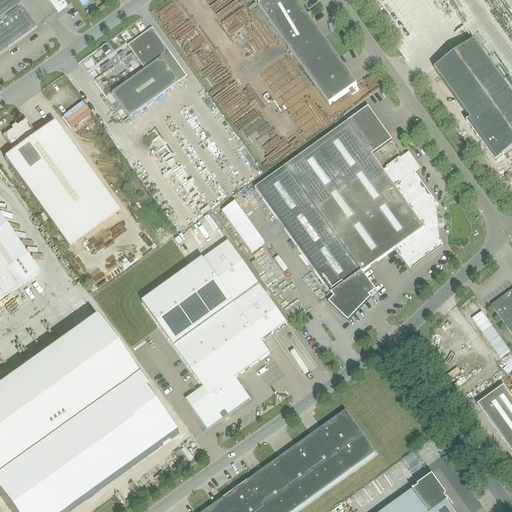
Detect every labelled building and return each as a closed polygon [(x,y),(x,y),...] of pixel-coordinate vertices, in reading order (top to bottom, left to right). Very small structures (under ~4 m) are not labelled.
[(23,9),(16,0),(0,0),(0,54),(37,28),(23,9)] [(65,11),(58,0),(44,0),(55,17),(65,11)] [(252,0),(329,106),(357,86),(295,0),(252,0)] [(444,0),(384,0),(417,45),(456,17),(444,0)] [(152,29),(128,47),(145,71),(112,94),(130,119),(179,84),(162,59),(170,54),(152,29)] [(511,150),(511,95),(481,52),(474,42),(435,70),(471,120),(468,123),(496,162),(511,150)] [(194,53),(189,57),(194,63),(199,58),(194,53)] [(183,109),(191,102),(185,95),(177,102),(183,109)] [(196,115),(203,111),(201,108),(189,114),(192,122),(198,119),(196,115)] [(383,171),(372,156),(392,141),(368,108),(254,189),(330,295),(346,318),(360,308),(357,305),(361,303),(361,304),(376,293),(362,274),(362,273),(395,250),(409,270),(443,246),(440,242),(437,208),(438,207),(415,174),(421,170),(409,154),(400,160),(399,158),(386,168),(387,169),(383,171)] [(120,214),(107,197),(54,123),(37,135),(25,120),(18,125),(18,126),(17,127),(15,126),(12,128),(13,130),(11,131),(10,131),(3,136),(14,151),(4,159),(70,250),(120,214)] [(140,168),(134,171),(140,182),(146,179),(140,168)] [(235,203),(222,213),(251,254),(264,244),(235,203)] [(23,222),(54,272),(64,265),(33,216),(23,222)] [(0,301),(22,286),(10,270),(26,258),(0,221),(0,301)] [(228,243),(142,304),(174,348),(203,389),(186,401),(207,430),(250,400),(235,379),(269,354),(261,343),(287,324),(228,243)] [(66,283),(74,275),(68,269),(59,277),(66,283)] [(511,291),(491,306),(511,335),(511,291)] [(510,352),(482,313),(472,320),(500,359),(510,352)] [(0,387),(0,474),(138,376),(97,318),(0,387)] [(511,399),(503,388),(477,406),(511,454),(511,399)] [(345,412),(209,510),(205,511),(295,511),(376,455),(345,412)] [(451,511),(447,504),(448,503),(431,479),(413,492),(413,491),(412,492),(383,511),(451,511)]
